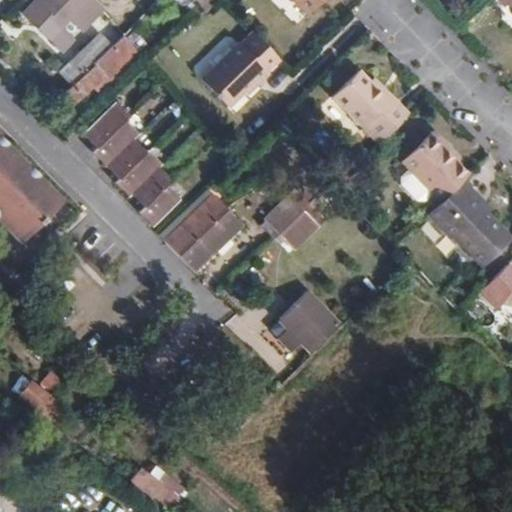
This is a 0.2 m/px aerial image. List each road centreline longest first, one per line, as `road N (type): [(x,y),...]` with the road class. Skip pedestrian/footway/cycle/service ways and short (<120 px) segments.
road 1 (residential): [(0,97),(183,282)]
road 2 (residential): [(511,125),(498,121),(379,0)]
